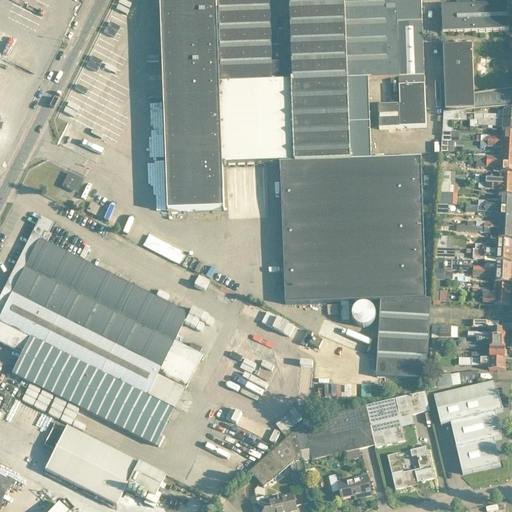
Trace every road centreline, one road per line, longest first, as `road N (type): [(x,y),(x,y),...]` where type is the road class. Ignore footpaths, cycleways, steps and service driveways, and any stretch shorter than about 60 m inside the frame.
road 1 (unknown): [(4,191),(211,299),(219,316),(186,448)]
road 2 (tertiary): [(4,191),(101,0)]
